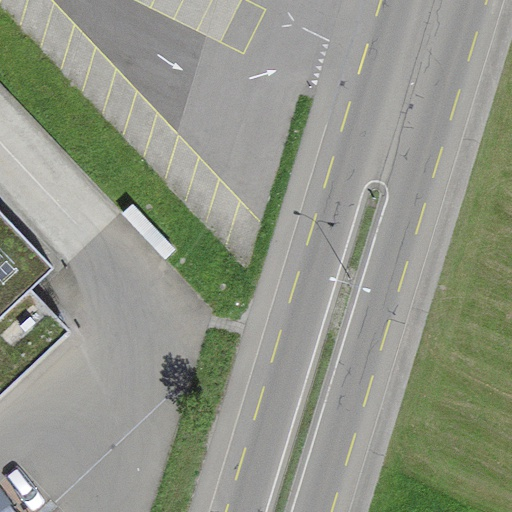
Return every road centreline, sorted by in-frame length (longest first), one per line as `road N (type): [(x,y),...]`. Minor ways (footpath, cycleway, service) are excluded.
road 1 (secondary): [(397,0),(243,511)]
road 2 (secondary): [(317,511),(470,0)]
